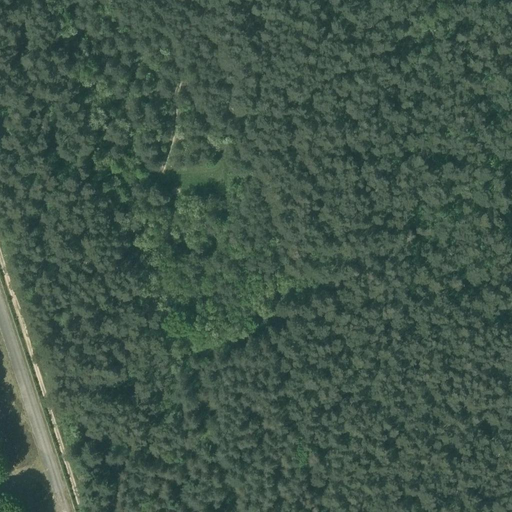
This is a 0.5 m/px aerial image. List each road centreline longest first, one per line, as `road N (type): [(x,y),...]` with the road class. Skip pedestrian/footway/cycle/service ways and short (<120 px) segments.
road 1 (track): [(0,257),(81,511)]
road 2 (track): [(0,302),(67,511)]
road 3 (track): [(151,0),(179,77),(216,143)]
